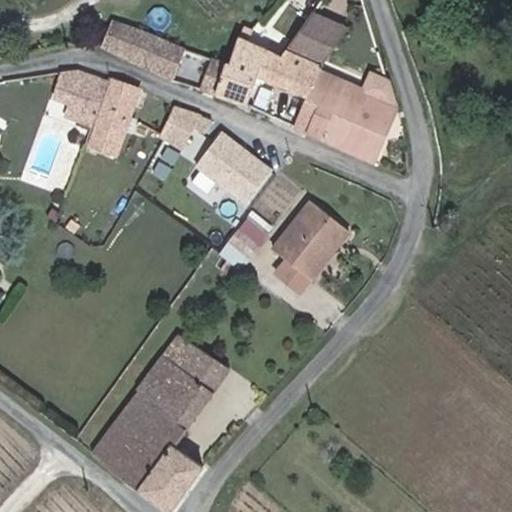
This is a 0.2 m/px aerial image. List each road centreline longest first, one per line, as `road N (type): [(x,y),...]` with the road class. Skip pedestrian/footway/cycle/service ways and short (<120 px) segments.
road 1 (unclassified): [(194,511),(261,421),(384,289),(411,240),(421,133),(382,0)]
road 2 (unclassified): [(0,397),(145,511)]
